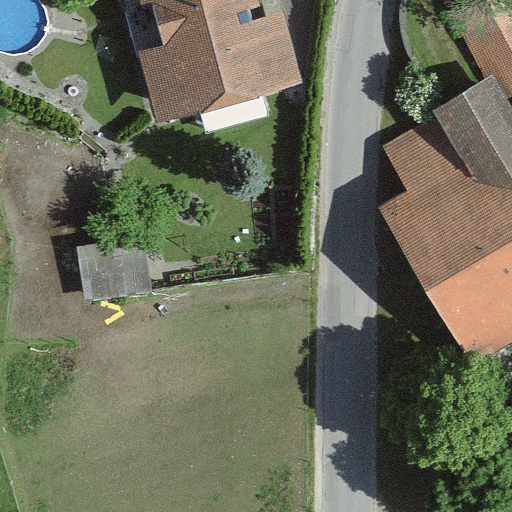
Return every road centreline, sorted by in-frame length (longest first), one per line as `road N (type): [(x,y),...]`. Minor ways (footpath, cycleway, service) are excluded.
road 1 (tertiary): [(352,511),(352,126),(369,0)]
road 2 (track): [(347,284),(185,299),(90,320)]
